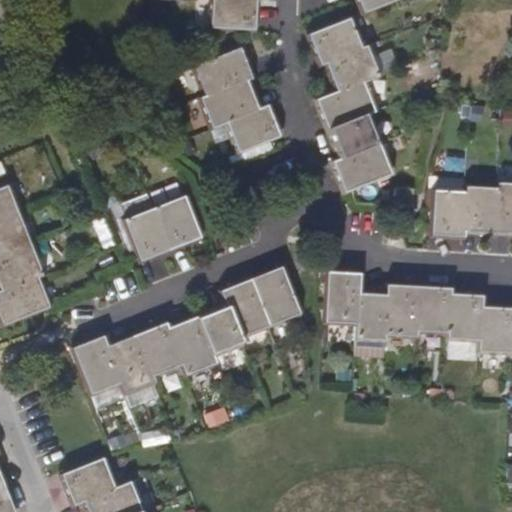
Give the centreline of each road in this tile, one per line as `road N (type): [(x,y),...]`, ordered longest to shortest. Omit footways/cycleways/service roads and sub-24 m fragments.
road 1 (residential): [(328,210),(303,205),(280,221),(260,255),(83,328)]
road 2 (residential): [(328,210),(279,61),(298,0)]
road 3 (residential): [(511,268),(374,260),(328,210)]
